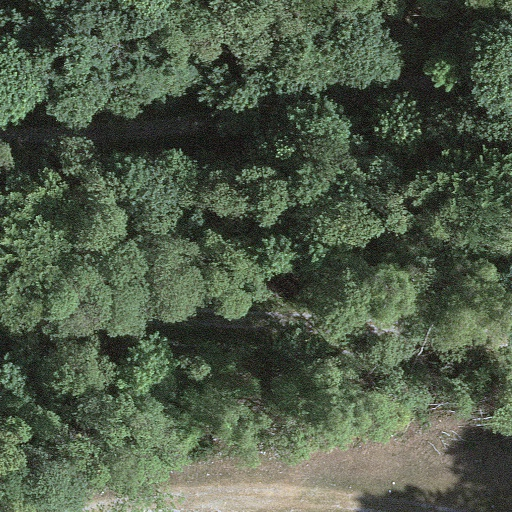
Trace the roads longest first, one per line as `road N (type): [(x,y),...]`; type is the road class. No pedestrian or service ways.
road 1 (track): [(0,106),(146,125),(511,95)]
road 2 (track): [(511,345),(0,318)]
